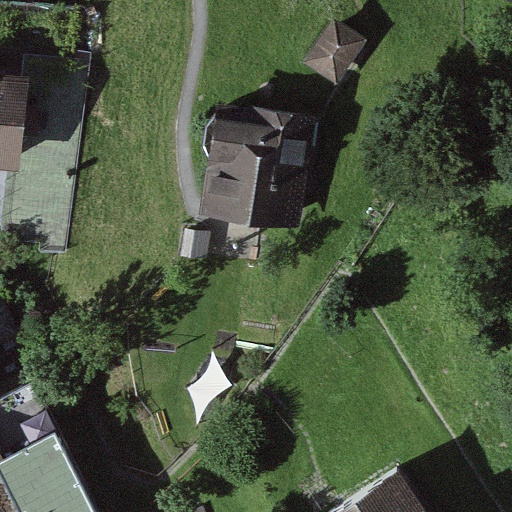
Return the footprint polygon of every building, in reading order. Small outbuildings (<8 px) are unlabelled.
[(371,43),(338,21),(308,63),(341,86),(371,43)] [(0,76),(0,153),(13,155),(6,218),(9,238),(67,241),(91,60),(43,56),(41,81),(0,76)] [(324,114),(229,102),(214,211),(309,224),(324,114)] [(23,511),(100,511),(84,481),(86,480),(35,378),(0,396),(0,454),(3,461),(0,462),(0,463),(7,478),(23,511)] [(428,511),(399,468),(332,511),(428,511)] [(0,511),(23,511),(7,478),(0,481),(0,511)]
